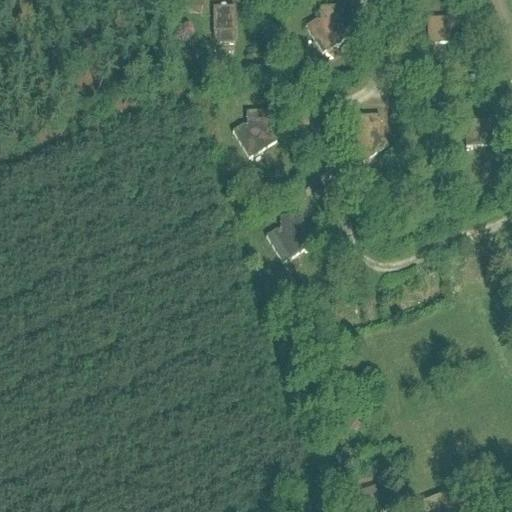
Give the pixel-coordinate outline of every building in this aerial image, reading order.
[(235,40),(234,10),(212,10),(213,40),(216,48),(233,48),(235,40)] [(342,35),(341,10),(319,11),(319,22),(306,30),(323,58),(349,41),(345,35),(342,35)] [(449,47),(448,22),(426,22),(427,48),(449,47)] [(269,140),(268,115),(246,116),(246,127),(230,137),(247,163),(273,146),(269,140)] [(381,145),(380,119),(357,120),(358,131),(345,140),(361,166),(388,150),(384,144),(381,145)] [(488,150),(487,125),(464,125),(466,151),(488,150)] [(302,245),(302,220),(279,220),(280,233),(266,242),(281,267),(306,252),(302,245)] [(429,292),(399,307),(405,319),(435,304),(429,292)] [(335,334),(369,326),(365,310),(331,319),(335,334)] [(353,380),(314,396),(319,407),(358,391),(353,380)]
